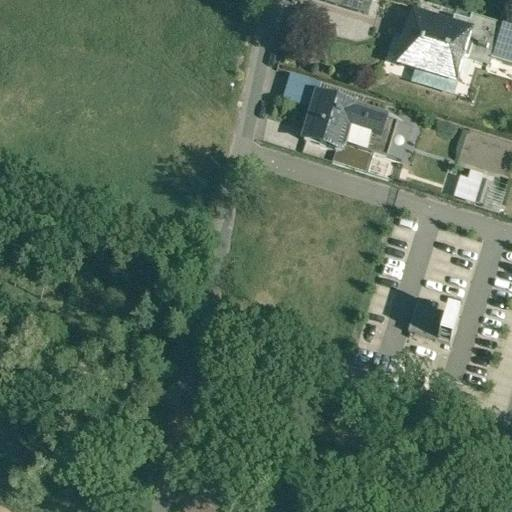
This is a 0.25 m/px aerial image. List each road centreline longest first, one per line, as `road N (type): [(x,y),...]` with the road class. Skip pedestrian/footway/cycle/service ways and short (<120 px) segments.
road 1 (unclassified): [(271,0),(230,213),(154,511)]
road 2 (track): [(184,394),(0,345)]
